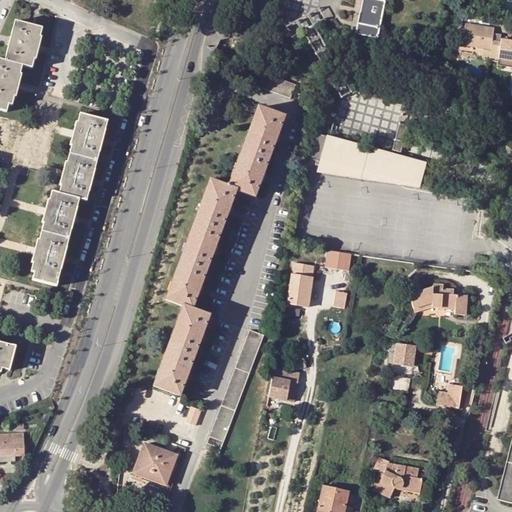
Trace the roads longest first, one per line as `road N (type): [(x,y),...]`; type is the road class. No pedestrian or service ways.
road 1 (secondary): [(132,281),(210,0)]
road 2 (secondary): [(188,0),(110,277)]
road 3 (secondary): [(47,507),(132,281)]
road 4 (unknown): [(279,511),(312,384),(320,278)]
road 5 (secondary): [(110,277),(94,335),(37,458)]
